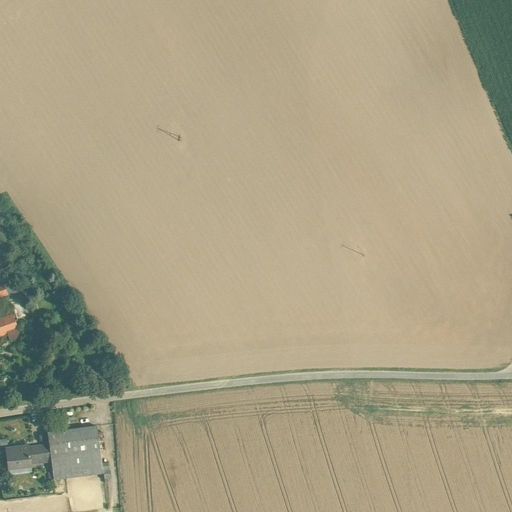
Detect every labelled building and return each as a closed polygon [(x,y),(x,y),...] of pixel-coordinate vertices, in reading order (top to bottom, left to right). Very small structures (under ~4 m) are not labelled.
[(15,281),(4,285),(8,295),(18,291),(15,281)] [(0,319),(0,336),(8,334),(18,330),(13,315),(0,319)] [(18,330),(8,334),(10,340),(21,336),(18,330)] [(97,426),(48,433),(49,445),(51,461),(54,480),(103,474),(97,426)] [(49,445),(29,448),(31,464),(51,461),(49,445)] [(29,446),(6,449),(8,471),(31,468),(31,464),(29,448),(29,446)]
